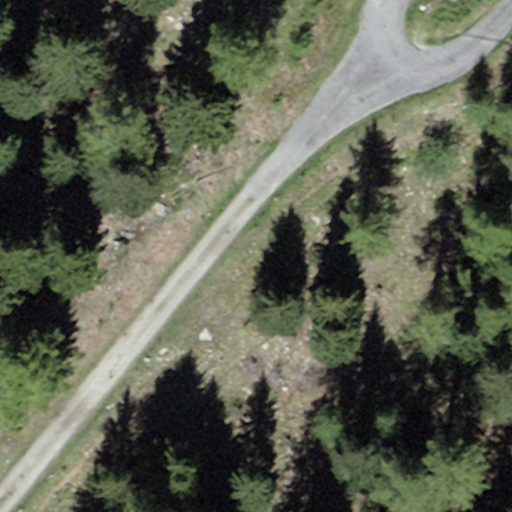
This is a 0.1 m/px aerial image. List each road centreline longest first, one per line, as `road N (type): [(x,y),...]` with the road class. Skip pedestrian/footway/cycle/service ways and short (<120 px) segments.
road 1 (track): [(380,70),(269,168),(0,491)]
road 2 (track): [(511,4),(448,65),(380,70)]
